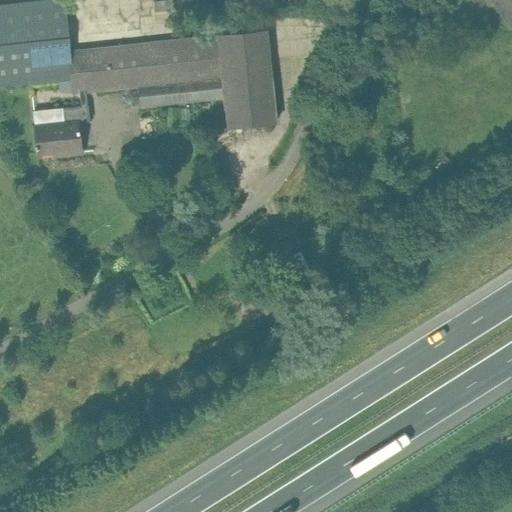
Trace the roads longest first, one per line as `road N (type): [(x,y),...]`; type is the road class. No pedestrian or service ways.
road 1 (unclassified): [(0,351),(224,224),(269,190),(365,0)]
road 2 (motorway): [(511,296),(173,511)]
road 3 (motorway): [(272,511),(511,360)]
